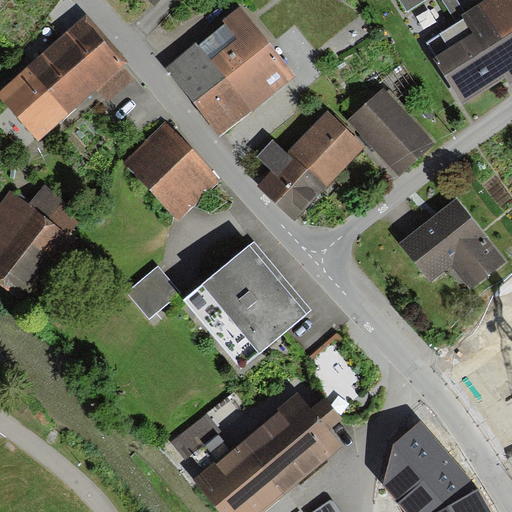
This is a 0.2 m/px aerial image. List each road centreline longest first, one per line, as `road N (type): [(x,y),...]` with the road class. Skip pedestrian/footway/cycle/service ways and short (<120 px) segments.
road 1 (residential): [(83,0),(316,263)]
road 2 (residential): [(316,263),(445,401),(511,500)]
road 3 (residential): [(316,263),(511,106)]
road 4 (residential): [(0,420),(106,511)]
